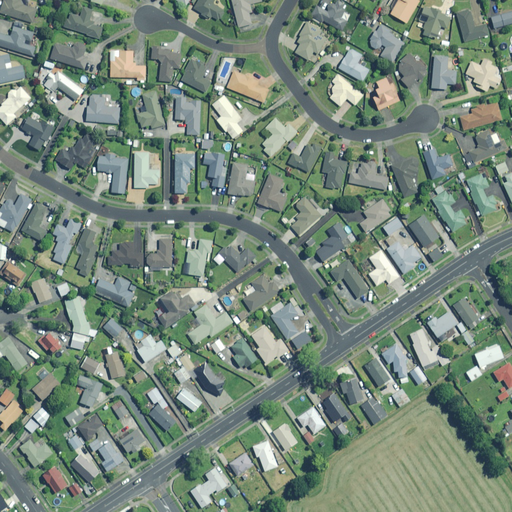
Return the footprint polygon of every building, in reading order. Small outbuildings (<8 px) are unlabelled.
[(22,0),(3,0),(0,12),(0,13),(33,23),(37,9),(21,4),(22,0)] [(219,20),(220,19),(221,20),(225,13),(223,12),(224,10),(213,4),(215,0),(198,0),(194,9),(202,13),(201,14),(210,19),(212,17),(219,20)] [(232,0),(239,28),(251,25),(249,13),(252,13),(250,5),(263,1),(263,0),(232,0)] [(341,18),(347,7),(333,0),(332,0),(327,11),(317,6),(311,16),(324,23),(325,22),(342,31),(347,21),(341,18)] [(398,0),(391,15),(407,23),(419,1),(417,0),(398,0)] [(442,12),(424,7),(420,22),(419,22),(418,26),(425,28),(423,35),(437,39),(441,27),(448,29),(451,17),(441,14),(442,12)] [(93,11),(83,8),(80,17),(68,13),(63,27),(87,34),(87,35),(99,39),(103,28),(89,23),(93,11)] [(470,9),(456,13),(464,43),(489,36),(485,24),(475,27),(470,9)] [(511,23),(511,11),(491,17),(494,29),(511,23)] [(328,34),(307,22),(299,35),(301,36),(297,42),(300,44),(295,53),(308,61),(313,52),(317,55),(325,42),(324,41),(328,34)] [(390,30),(378,23),(370,38),(372,40),(371,41),(371,42),(370,43),(370,44),(370,45),(371,46),(371,47),(372,47),(373,48),(373,49),(374,49),(375,49),(376,49),(377,49),(378,49),(379,48),(380,48),(380,47),(381,46),(381,45),(381,44),(386,47),(380,56),(392,63),(405,42),(389,32),(390,30)] [(36,47),(31,45),(34,33),(14,27),(11,36),(0,32),(0,46),(33,56),(36,47)] [(72,50),(55,45),(50,59),(84,69),(89,54),(85,53),(86,50),(86,49),(85,48),(85,47),(84,46),(83,45),(82,44),(81,44),(80,43),(79,43),(78,43),(77,44),(76,44),(75,45),(74,45),(73,46),(72,50)] [(169,50),(152,48),(151,59),(162,60),(159,81),(172,82),(173,68),(180,69),(182,54),(168,53),(169,50)] [(362,56),(350,49),(339,68),(362,82),(369,70),(357,63),(362,56)] [(133,52),(120,51),(119,57),(115,56),(115,61),(111,61),(110,77),(137,78),(137,80),(145,81),(146,67),(133,66),(133,52)] [(399,65),(399,71),(405,76),(401,80),(410,88),(416,82),(417,84),(429,72),(419,63),(422,61),(416,56),(414,58),(410,53),(399,65)] [(0,84),(26,79),(23,66),(13,68),(10,54),(0,56),(0,84)] [(448,57),(435,56),(432,88),(446,90),(447,84),(456,85),(457,71),(447,70),(448,57)] [(492,62),(484,59),(481,66),(472,62),(466,74),(475,78),(473,82),(477,84),(476,87),(487,92),(490,86),(497,89),(501,80),(494,77),(498,68),(491,65),(492,62)] [(207,67),(192,60),(182,81),(206,93),(211,83),(202,78),(207,67)] [(54,76),(51,74),(46,80),(48,81),(44,86),(54,93),(58,87),(76,101),(83,91),(57,71),(54,76)] [(264,103),(270,87),(233,72),(227,88),(264,103)] [(338,75),(332,82),(336,85),(335,85),(334,85),(334,86),(333,86),(333,87),(332,88),(332,89),(332,90),(332,91),(332,92),(333,93),(334,94),(330,98),(340,107),(347,99),(355,105),(363,96),(338,75)] [(389,85),(386,78),(377,82),(379,88),(376,90),(378,96),(373,98),(379,110),(400,101),(393,84),(389,85)] [(216,85),(214,89),(219,91),(218,95),(221,96),(224,88),(216,85)] [(22,89),(18,92),(9,92),(9,99),(1,105),(2,106),(0,108),(0,117),(7,126),(17,117),(14,114),(31,99),(22,89)] [(166,125),(156,92),(143,95),(148,112),(137,115),(141,128),(151,125),(152,129),(166,125)] [(105,96),(90,95),(88,121),(119,124),(120,108),(104,107),(105,96)] [(242,120),(224,96),(212,105),(222,117),(217,120),(226,132),(227,131),(233,139),(243,132),(237,124),(242,120)] [(199,135),(201,102),(192,101),(191,103),(186,103),(186,98),(176,98),(175,120),(185,120),(185,124),(188,124),(187,135),(199,135)] [(485,106),(484,105),(476,107),(477,108),(472,110),(473,114),(460,117),(464,131),(502,120),(498,103),(485,106)] [(40,123),(27,117),(21,129),(34,136),(30,145),(40,150),(45,141),(48,142),(55,128),(41,121),(40,123)] [(285,128),(275,119),(266,128),(272,134),(263,144),(266,148),(264,150),(271,157),(287,141),(288,142),(297,133),(288,124),(285,128)] [(153,130),(144,129),(143,137),(153,138),(153,130)] [(494,144),(488,131),(475,136),(480,148),(469,152),(474,163),(508,149),(504,140),(494,144)] [(96,140),(86,134),(83,140),(80,138),(75,148),(72,146),(68,153),(63,150),(56,161),(71,170),(76,163),(86,169),(92,158),(87,155),(96,140)] [(298,145),(293,141),(288,147),(293,151),(298,145)] [(320,150),(307,145),(302,158),(293,154),(289,164),(310,173),(320,150)] [(398,156),(394,145),(385,149),(404,198),(418,193),(414,182),(415,181),(413,175),(419,172),(413,158),(406,161),(403,154),(398,156)] [(437,158),(434,150),(424,153),(432,180),(445,176),(443,170),(453,167),(449,155),(437,158)] [(334,154),(323,151),(322,158),(326,158),(322,172),(329,174),(326,187),(336,190),(336,189),(340,189),(343,175),(346,175),(349,163),(332,160),(334,154)] [(149,153),(135,152),(135,188),(148,188),(148,184),(158,184),(158,178),(159,178),(160,171),(149,170),(149,153)] [(212,187),(223,188),(224,181),(226,181),(227,178),(221,177),(223,156),(204,153),(203,164),(210,165),(209,177),(213,178),(212,187)] [(115,155),(107,155),(107,158),(99,157),(98,172),(114,173),(112,193),(125,194),(129,160),(115,158),(115,155)] [(195,169),(195,155),(176,155),(175,193),(187,194),(187,184),(190,184),(191,169),(195,169)] [(374,175),(376,166),(376,165),(375,164),(375,163),(374,163),(373,163),(373,162),(372,162),(371,162),(370,162),(369,162),(369,163),(368,163),(367,164),(360,163),(358,174),(351,172),(349,183),(386,190),(389,178),(374,175)] [(233,163),(227,194),(244,197),(245,195),(251,196),(255,175),(246,174),(248,166),(233,163)] [(508,171),(505,163),(496,167),(499,175),(508,171)] [(284,180),(269,174),(258,203),(282,212),(287,198),(278,195),(284,180)] [(478,217),(497,210),(496,205),(497,205),(494,196),(487,198),(483,189),(490,187),(485,174),(467,181),(476,204),(473,205),(478,217)] [(456,202),(448,190),(433,200),(439,211),(438,211),(445,221),(446,221),(453,232),(468,223),(460,210),(455,214),(450,206),(456,202)] [(7,199),(0,212),(0,225),(14,233),(32,200),(21,194),(16,204),(7,199)] [(321,216),(304,197),(295,206),(302,213),(296,218),(298,221),(291,227),(299,236),(321,216)] [(390,210),(383,200),(364,212),(368,219),(360,224),(366,233),(391,216),(388,212),(390,210)] [(46,209),(37,204),(22,231),(42,242),(47,232),(39,227),(43,221),(40,219),(46,209)] [(439,237),(424,215),(409,226),(424,248),(439,237)] [(403,226),(397,218),(383,228),(389,236),(403,226)] [(103,225),(89,219),(75,252),(82,256),(77,268),(81,270),(80,273),(89,277),(97,259),(95,258),(100,247),(95,245),(103,225)] [(81,225),(70,220),(66,229),(57,225),(53,234),(58,236),(56,241),(58,242),(53,252),(56,253),(53,260),(64,264),(72,247),(68,245),(74,233),(77,234),(81,225)] [(348,236),(338,223),(328,231),(331,236),(322,243),(325,246),(316,252),(323,262),(345,247),(341,241),(348,236)] [(142,229),(135,229),(135,243),(120,244),(120,251),(113,251),(113,257),(108,257),(108,266),(123,266),(123,264),(131,264),(131,267),(143,267),(142,229)] [(151,267),(152,268),(172,268),(172,239),(159,239),(159,254),(152,254),(151,255),(150,256),(149,256),(149,257),(148,258),(148,259),(148,260),(148,262),(148,263),(148,264),(149,265),(149,266),(150,267),(151,267)] [(207,253),(211,253),(212,241),(200,240),(198,252),(188,250),(185,274),(204,277),(207,253)] [(413,246),(411,248),(408,243),(402,247),(398,242),(387,249),(404,274),(416,266),(413,263),(421,258),(413,246)] [(241,256),(230,246),(227,249),(225,247),(218,254),(238,273),(246,264),(248,266),(257,257),(248,249),(241,256)] [(443,257),(437,248),(428,254),(434,263),(443,257)] [(399,277),(381,251),(370,258),(377,269),(369,275),(377,286),(386,280),(389,284),(399,277)] [(369,292),(348,261),(331,273),(338,283),(343,279),(358,300),(369,292)] [(27,275),(8,262),(0,273),(0,274),(19,287),(27,275)] [(269,285),(263,276),(252,284),(257,291),(244,300),(251,311),(280,292),(274,282),(269,285)] [(52,298),(44,278),(31,284),(40,304),(52,298)] [(130,283),(118,278),(115,286),(100,279),(95,293),(128,307),(134,294),(127,291),(130,283)] [(208,279),(199,278),(198,286),(207,286),(208,279)] [(71,293),(67,283),(57,287),(61,297),(71,293)] [(180,300),(173,290),(156,301),(161,310),(157,313),(159,317),(159,318),(165,328),(189,313),(187,310),(191,308),(192,311),(197,308),(189,295),(180,300)] [(74,332),(90,336),(95,337),(97,331),(91,330),(89,322),(87,323),(79,297),(64,301),(70,320),(72,320),(74,326),(73,332),(74,332)] [(482,323),(465,298),(453,306),(470,331),(482,323)] [(298,314),(291,303),(271,316),(287,340),(299,333),(290,320),(298,314)] [(195,313),(203,325),(196,330),(195,329),(187,334),(195,345),(209,335),(211,337),(231,324),(224,314),(216,319),(206,305),(195,313)] [(249,316),(244,310),(238,315),(242,321),(249,316)] [(457,324),(449,312),(437,320),(436,318),(427,324),(438,338),(457,324)] [(123,329),(112,319),(103,327),(114,338),(123,329)] [(250,327),(246,320),(238,326),(243,332),(250,327)] [(461,323),(457,325),(461,333),(466,330),(461,323)] [(257,350),(266,364),(277,356),(278,358),(288,350),(281,339),(276,343),(264,326),(251,335),(260,348),(257,350)] [(432,349),(423,329),(410,335),(414,344),(413,345),(425,371),(441,364),(442,366),(450,362),(446,353),(442,344),(432,349)] [(474,341),(467,331),(462,335),(468,345),(474,341)] [(62,347),(49,332),(39,341),(47,351),(48,349),(53,355),(62,347)] [(89,342),(90,336),(74,332),(70,347),(82,350),(85,341),(89,342)] [(156,344),(150,335),(141,341),(144,346),(138,351),(146,363),(167,349),(161,341),(156,344)] [(28,364),(9,337),(0,343),(0,356),(1,358),(5,355),(17,371),(28,364)] [(258,359),(244,339),(232,347),(237,355),(233,357),(241,368),(245,365),(246,368),(258,359)] [(225,348),(220,340),(211,345),(216,354),(225,348)] [(181,353),(173,341),(171,343),(173,347),(168,350),(173,358),(181,353)] [(394,361),(394,372),(399,371),(399,378),(407,377),(406,360),(397,344),(388,349),(387,346),(381,350),(383,353),(381,354),(388,365),(394,361)] [(504,358),(499,346),(475,355),(480,367),(504,358)] [(126,375),(118,352),(113,354),(111,347),(103,349),(113,379),(126,375)] [(295,357),(292,352),(285,357),(289,362),(295,357)] [(186,355),(180,360),(188,372),(195,368),(186,355)] [(99,363),(88,357),(82,368),(93,374),(99,363)] [(391,380),(376,358),(365,366),(379,387),(391,380)] [(216,377),(205,363),(194,371),(206,389),(220,396),(224,389),(227,385),(216,377)] [(511,387),(511,367),(509,363),(494,373),(499,382),(503,379),(509,389),(511,387)] [(483,375),(477,366),(466,373),(470,378),(466,381),(468,384),(483,375)] [(190,377),(183,367),(174,374),(181,384),(190,377)] [(427,380),(418,367),(410,373),(419,385),(427,380)] [(146,377),(142,372),(134,377),(138,383),(146,377)] [(60,385),(50,374),(32,390),(43,401),(60,385)] [(103,385),(79,375),(75,384),(86,389),(80,403),(93,408),(96,399),(97,399),(103,385)] [(364,400),(356,379),(340,384),(344,394),(347,393),(351,405),(364,400)] [(156,388),(148,394),(155,404),(158,402),(163,409),(167,406),(156,388)] [(509,396),(506,391),(504,388),(500,390),(503,393),(497,397),(500,402),(509,396)] [(202,403),(184,389),(177,398),(195,412),(202,403)] [(410,401),(402,389),(392,396),(400,407),(410,401)] [(15,396),(7,390),(0,398),(0,401),(7,406),(15,396)] [(351,418),(335,394),(323,403),(327,409),(326,410),(334,423),(343,417),(346,422),(351,418)] [(377,406),(372,399),(361,406),(374,425),(388,416),(380,404),(377,406)] [(5,431),(23,412),(18,407),(19,405),(14,401),(0,416),(0,419),(4,423),(0,427),(5,431)] [(167,431),(176,422),(158,405),(149,414),(167,431)] [(129,414),(123,406),(115,411),(121,420),(129,414)] [(50,417),(42,408),(33,417),(42,425),(50,417)] [(84,418),(78,408),(65,417),(72,427),(84,418)] [(326,426),(313,408),(297,418),(304,427),(308,425),(314,434),(326,426)] [(95,437),(93,435),(98,433),(96,430),(104,425),(97,416),(78,428),(87,442),(95,437)] [(506,437),(511,433),(511,434),(511,419),(511,420),(508,422),(510,425),(502,430),(506,437)] [(39,426),(31,420),(25,427),(32,433),(39,426)] [(298,443),(286,424),(273,432),(285,451),(298,443)] [(348,432),(342,424),(334,430),(339,438),(348,432)] [(145,442),(137,430),(120,441),(128,453),(131,451),(133,454),(140,449),(139,446),(145,442)] [(315,440),(309,433),(304,437),(309,444),(315,440)] [(83,445),(76,436),(68,441),(75,450),(83,445)] [(102,446),(97,439),(89,445),(94,452),(102,446)] [(24,453),(25,453),(29,458),(28,459),(35,467),(53,454),(45,444),(37,450),(30,440),(20,448),(24,453)] [(123,462),(110,442),(99,450),(106,461),(102,464),(107,472),(123,462)] [(279,466),(268,442),(253,448),(257,457),(259,457),(265,472),(279,466)] [(254,466),(246,454),(230,464),(238,476),(254,466)] [(99,473),(80,455),(71,465),(89,483),(99,473)] [(68,485),(55,466),(42,475),(56,494),(68,485)] [(227,486),(215,468),(206,475),(209,481),(201,486),(201,485),(191,491),(202,508),(212,502),(208,496),(216,490),(217,492),(227,486)] [(82,492),(77,483),(69,488),(75,497),(82,492)] [(239,493),(234,485),(228,489),(233,497),(239,493)]
